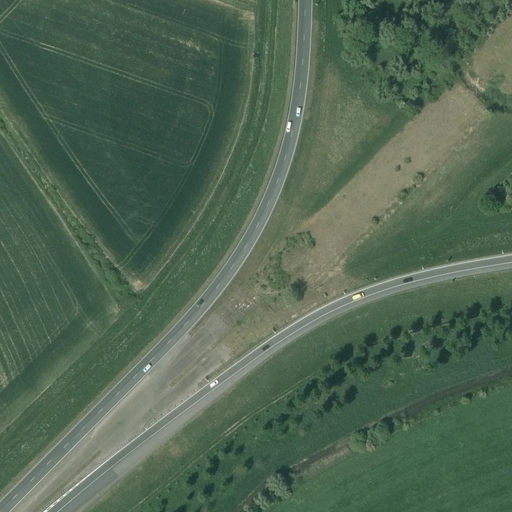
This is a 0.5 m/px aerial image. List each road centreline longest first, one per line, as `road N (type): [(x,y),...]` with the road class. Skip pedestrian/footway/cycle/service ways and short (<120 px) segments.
road 1 (motorway): [(304,0),(285,155),(237,260),(166,345),(0,511)]
road 2 (motorway): [(51,511),(305,320),(400,281),(511,258)]
